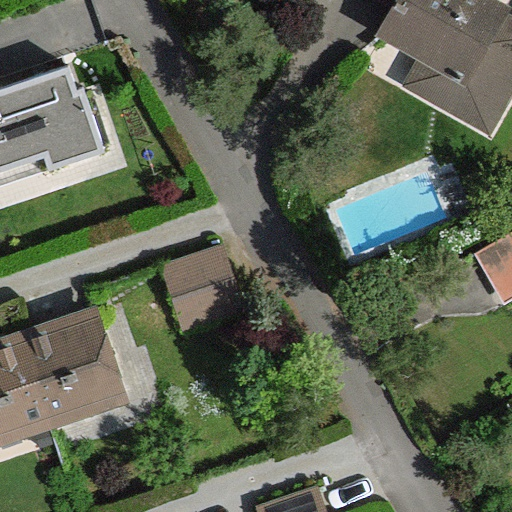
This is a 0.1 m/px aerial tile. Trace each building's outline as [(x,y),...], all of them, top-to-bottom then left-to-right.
[(397,0),(367,49),(494,128),(511,99),(511,10),(495,0),(397,0)] [(82,53),(0,81),(0,185),(114,146),(82,53)] [(511,227),(480,241),(501,291),(511,286),(511,227)] [(226,244),(166,264),(187,328),(248,307),(226,244)] [(96,305),(0,337),(0,437),(126,396),(96,305)] [(333,511),(323,482),(263,503),(266,511),(333,511)]
